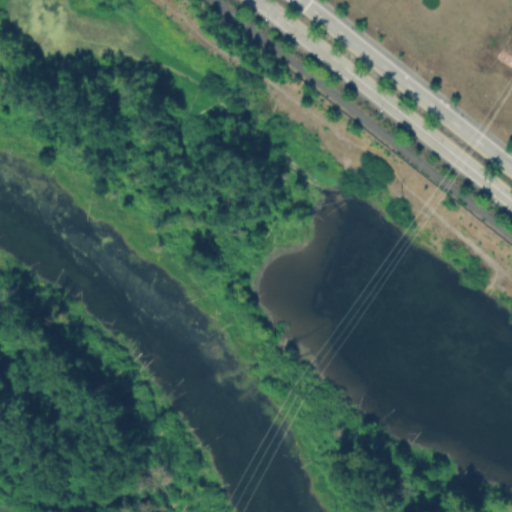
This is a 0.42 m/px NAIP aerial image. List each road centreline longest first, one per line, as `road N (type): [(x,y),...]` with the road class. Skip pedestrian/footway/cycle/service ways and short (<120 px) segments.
road 1 (primary): [(257,0),(511,200)]
road 2 (primary): [(511,168),(299,0)]
